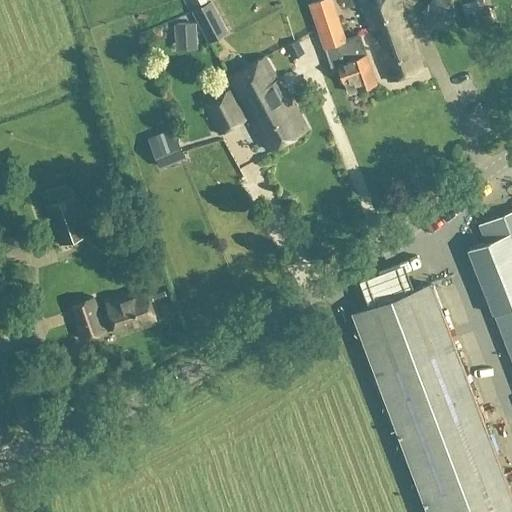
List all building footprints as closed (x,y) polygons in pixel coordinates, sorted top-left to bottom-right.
[(344,43),(329,0),(326,0),(310,6),(325,51),(332,49),(348,95),(351,94),(374,86),(358,38),(344,43)] [(359,0),(388,83),(422,72),(397,0),(359,0)] [(432,0),(420,13),(426,31),(444,34),(456,20),(449,3),(435,0),(432,0)] [(226,35),(210,3),(191,12),(207,44),(226,35)] [(468,34),(492,25),(486,8),(462,17),(468,34)] [(174,26),(174,50),(196,49),(194,25),(174,26)] [(296,41),(284,47),(291,61),(303,55),(296,41)] [(262,60),(227,79),(267,152),(306,131),(284,91),(281,93),(262,60)] [(201,107),(218,137),(245,122),(228,93),(201,107)] [(173,135),(151,143),(158,164),(181,156),(173,135)] [(80,218),(73,199),(67,186),(43,194),(48,208),(44,209),(51,227),(54,226),(60,245),(86,236),(80,218)] [(511,218),(479,231),(485,245),(466,253),(491,316),(492,316),(511,366),(511,218)] [(0,241),(0,249),(4,261),(30,252),(22,233),(0,241)] [(511,511),(511,503),(430,287),(351,317),(351,318),(423,511),(511,511)] [(78,324),(75,325),(81,340),(104,332),(103,329),(113,325),(116,334),(155,321),(145,292),(106,305),(109,315),(99,318),(92,298),(69,306),(70,310),(73,309),(78,324)]
